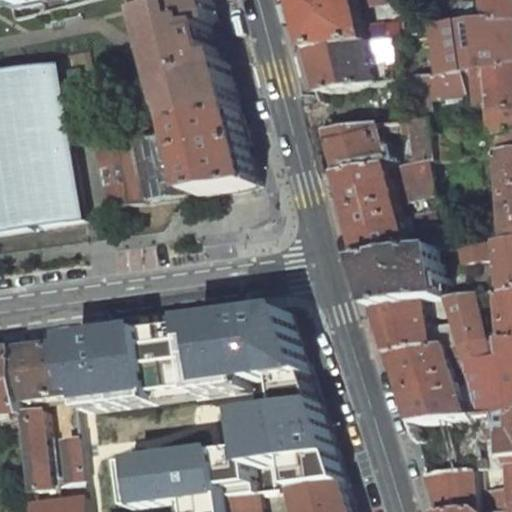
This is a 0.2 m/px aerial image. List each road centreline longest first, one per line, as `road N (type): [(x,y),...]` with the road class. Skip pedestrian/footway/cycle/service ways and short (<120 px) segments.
road 1 (tertiary): [(0,312),(328,266)]
road 2 (secondary): [(258,0),(328,266)]
road 3 (secondary): [(328,266),(404,511)]
